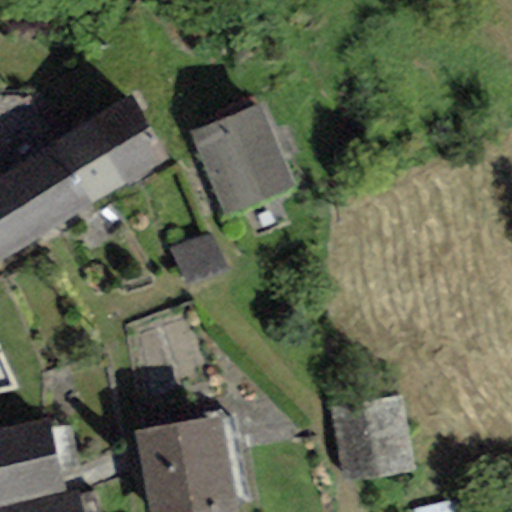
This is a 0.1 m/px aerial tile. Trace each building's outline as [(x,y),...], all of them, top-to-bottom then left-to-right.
[(53,142),(92,205),(166,161),(127,97),(53,142)] [(188,133),(223,216),(294,187),(260,103),(188,133)] [(0,260),(92,205),(53,142),(0,173),(0,260)] [(211,235),(170,249),(187,287),(229,273),(211,235)] [(0,396),(20,391),(0,353),(0,396)] [(327,411),(343,483),(417,466),(401,394),(327,411)] [(237,511),(220,417),(135,432),(149,511),(237,511)] [(0,508),(64,495),(49,421),(0,431),(0,508)] [(0,508),(0,511),(85,511),(81,491),(64,495),(0,508)]
